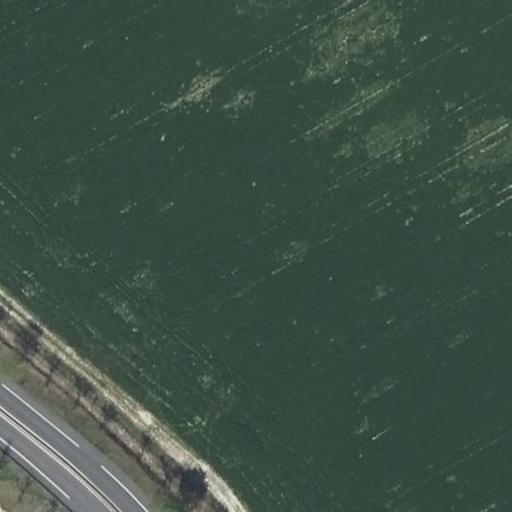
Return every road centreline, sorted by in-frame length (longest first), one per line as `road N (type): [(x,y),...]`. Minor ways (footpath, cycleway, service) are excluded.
road 1 (track): [(237,511),(0,302)]
road 2 (motorway): [(143,511),(0,380)]
road 3 (motorway): [(0,416),(108,511)]
